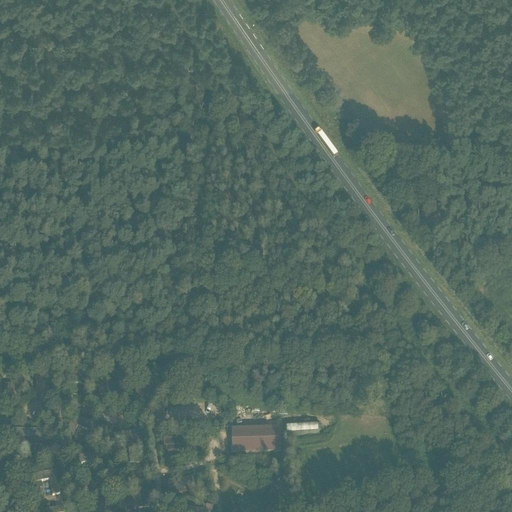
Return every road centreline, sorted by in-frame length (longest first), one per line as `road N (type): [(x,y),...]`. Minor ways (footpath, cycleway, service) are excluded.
road 1 (primary): [(511,387),(361,200),(221,0)]
road 2 (track): [(401,376),(0,352)]
